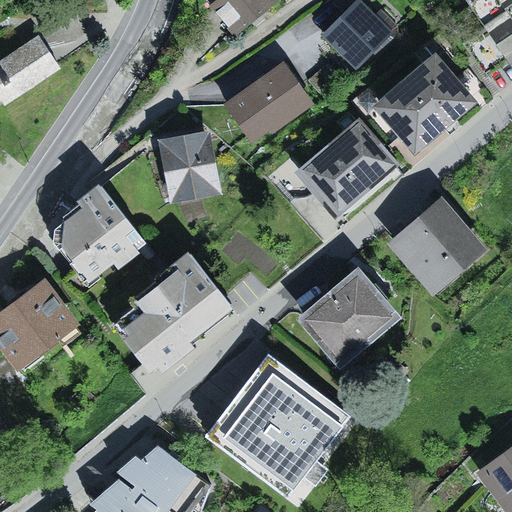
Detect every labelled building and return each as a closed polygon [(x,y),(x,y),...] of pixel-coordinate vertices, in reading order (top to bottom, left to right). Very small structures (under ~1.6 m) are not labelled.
[(216,0),(210,5),(236,36),(277,1),(276,0),(216,0)] [(511,55),(511,0),(432,0),(482,75),(511,55)] [(391,40),(355,2),(320,36),(356,74),(391,40)] [(0,101),(1,100),(4,104),(58,69),(38,39),(2,62),(0,63),(0,101)] [(473,106),(430,55),(370,105),(413,156),(473,106)] [(313,106),(284,64),(227,103),(256,145),(313,106)] [(361,121),(302,170),(342,217),(400,169),(361,121)] [(221,198),(210,131),(159,139),(170,206),(221,198)] [(142,243),(100,190),(45,232),(87,286),(142,243)] [(438,199),(387,242),(433,297),(484,254),(438,199)] [(230,312),(185,252),(129,294),(141,311),(119,328),(151,371),(230,312)] [(399,319),(356,269),(296,320),(339,370),(399,319)] [(75,328),(43,280),(0,309),(0,355),(11,372),(75,328)] [(331,464),(321,457),(355,411),(272,348),(209,431),(303,501),(331,464)] [(191,511),(213,488),(161,442),(105,506),(111,511),(191,511)] [(511,511),(511,447),(475,472),(502,511),(511,511)]
